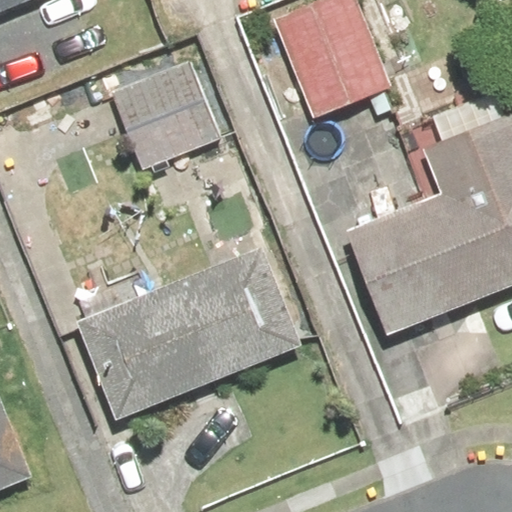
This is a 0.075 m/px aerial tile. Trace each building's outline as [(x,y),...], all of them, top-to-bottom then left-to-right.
[(0,0),(0,15),(38,0),(0,0)] [(244,18),(237,0),(146,0),(166,49),(244,18)] [(363,0),(320,0),(280,15),(321,127),(400,98),(363,0)] [(204,58),(115,90),(148,180),(237,147),(204,58)] [(382,340),(511,286),(511,124),(510,119),(422,155),(440,198),(340,239),(382,340)] [(111,425),(301,350),(262,251),(72,326),(111,425)] [(0,492),(29,481),(0,406),(0,492)]
